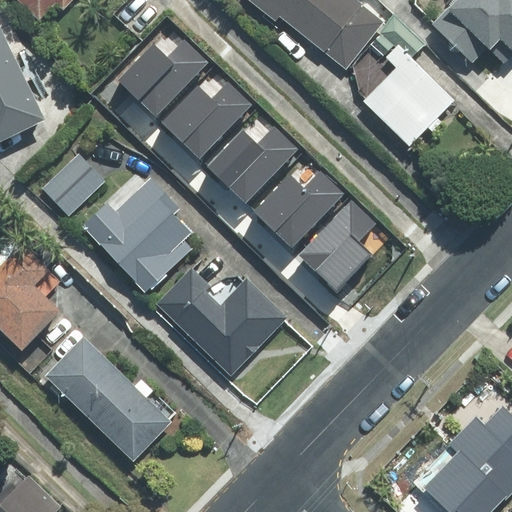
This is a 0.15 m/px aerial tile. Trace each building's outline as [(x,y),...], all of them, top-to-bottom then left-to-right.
[(28,0),(48,18),(63,2),(69,8),(76,0),(28,0)] [(289,15),(332,50),(353,66),(386,24),(366,8),(369,4),(363,0),(250,0),(281,24),(289,15)] [(511,0),(460,0),(438,26),(477,60),(511,20),(511,0)] [(0,33),(0,138),(42,117),(0,33)] [(154,45),(120,82),(157,117),(208,63),(183,39),(167,57),(154,45)] [(398,73),(369,101),(413,146),(461,100),(407,45),(388,63),(398,73)] [(199,88),(164,125),(201,160),(253,105),(228,82),(211,99),(199,88)] [(245,132),(210,169),(247,204),(299,149),(274,126),(257,143),(245,132)] [(81,150),(47,188),(76,214),(110,176),(81,150)] [(291,175),(257,212),(294,247),(345,193),(320,169),(304,187),(291,175)] [(199,221),(155,179),(130,204),(123,196),(93,227),(157,290),(197,249),(184,236),(199,221)] [(300,254),(337,288),(372,252),(360,240),(376,223),(351,199),(300,254)] [(28,240),(12,258),(5,266),(0,260),(0,312),(33,343),(66,306),(44,287),(60,268),(28,240)] [(292,315),(250,277),(226,304),(194,274),(168,303),(243,371),(292,315)] [(93,334),(54,373),(140,459),(179,421),(93,334)] [(511,406),(476,373),(394,460),(434,496),(441,488),(458,504),(511,445),(511,406)] [(0,511),(69,511),(73,508),(65,501),(35,472),(0,508),(0,511)]
